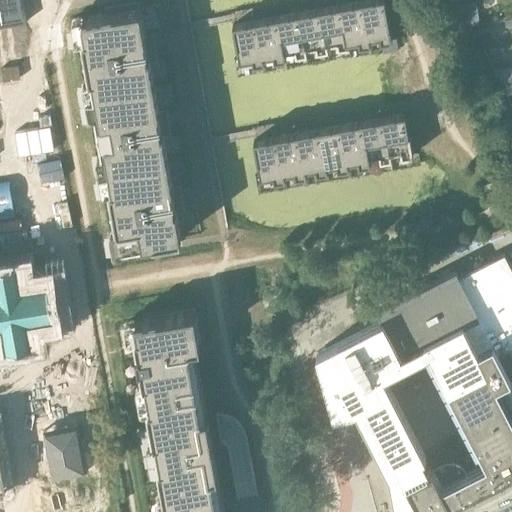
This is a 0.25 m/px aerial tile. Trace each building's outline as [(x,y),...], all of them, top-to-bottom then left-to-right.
[(22,0),(0,0),(0,13),(2,25),(26,21),(22,0)] [(343,4),(340,4),(347,41),(349,40),(359,38),(359,43),(371,41),(370,36),(368,37),(362,0),(360,0),(360,1),(343,4)] [(364,0),(362,0),(368,37),(370,36),(380,35),(381,40),(392,38),(392,37),(390,26),(384,0),(365,0),(364,0)] [(85,36),(81,37),(84,56),(85,59),(88,78),(93,77),(96,94),(154,84),(154,82),(153,82),(149,60),(157,58),(156,56),(153,39),(140,42),(139,37),(145,36),(140,7),(138,7),(137,2),(113,6),(109,7),(106,7),(107,13),(82,18),(85,36)] [(322,7),(319,8),(326,44),(327,44),(337,42),(338,47),(349,45),(349,40),(347,41),(340,4),(339,4),(339,5),(322,8),(322,7)] [(300,11),(298,12),(304,48),(306,48),(316,46),(317,51),(328,49),(327,44),(326,44),(319,8),(317,8),(318,8),(301,12),(300,11)] [(279,15),(277,15),(283,52),(285,52),(295,50),(296,55),(307,53),(306,48),(304,48),(298,12),(296,12),(279,15)] [(258,19),(255,19),(262,56),(264,55),(274,54),(274,59),(286,57),(285,52),(283,52),(277,15),(275,16),(258,19)] [(263,61),(255,19),(232,23),(236,46),(237,45),(239,60),(252,57),(253,62),(263,61)] [(9,65),(11,79),(20,77),(18,64),(9,65)] [(11,79),(9,65),(1,67),(3,80),(11,79)] [(495,70),(494,70),(499,81),(500,81),(505,80),(511,79),(511,69),(511,68),(495,70)] [(94,112),(98,136),(102,153),(106,152),(109,170),(119,168),(127,167),(167,161),(163,135),(170,134),(167,115),(159,116),(158,116),(157,112),(159,111),(154,84),(96,94),(99,112),(94,112)] [(385,116),(383,117),(389,153),(391,153),(401,151),(402,156),(413,154),(411,142),(410,143),(405,113),(385,117),(385,116)] [(364,120),(361,120),(368,157),(369,157),(379,155),(380,160),(392,158),(391,153),(389,153),(383,117),(381,117),(364,120)] [(343,124),(340,124),(347,161),(348,161),(358,159),(359,164),(370,162),(369,157),(368,157),(361,120),(360,121),(343,124)] [(321,128),(319,128),(325,165),(327,164),(337,163),(338,167),(349,165),(348,161),(347,161),(340,124),(338,125),(321,128)] [(300,131),(297,132),(304,168),(306,168),(316,166),(317,171),(328,169),(327,164),(325,165),(319,128),(317,128),(317,129),(300,132),(300,131)] [(279,135),(276,136),(283,172),(284,172),(294,170),(295,175),(307,173),(306,168),(304,168),(297,132),(296,132),(296,133),(279,136),(279,135)] [(276,135),(253,140),(257,162),(258,162),(260,176),(273,174),(274,179),(284,177),(280,157),(276,135)] [(123,246),(153,241),(155,241),(156,246),(166,245),(180,242),(179,237),(181,236),(176,210),(184,209),(180,190),(172,192),(171,187),(172,187),(167,161),(127,167),(119,168),(109,170),(112,187),(108,188),(115,229),(120,228),(123,246)] [(456,268),(378,308),(383,317),(316,351),(333,414),(348,410),(356,408),(382,460),(392,511),(511,511),(511,267),(504,252),(459,275),(456,268)] [(0,348),(3,348),(2,347),(9,346),(9,347),(39,342),(40,342),(38,327),(39,327),(39,324),(55,322),(55,319),(61,318),(65,318),(65,317),(66,316),(66,315),(66,314),(65,314),(65,312),(65,311),(64,306),(64,304),(63,300),(61,289),(62,289),(61,285),(60,286),(59,275),(59,274),(57,272),(48,274),(45,271),(29,274),(27,263),(28,263),(27,260),(24,259),(24,258),(22,259),(0,263),(0,348)] [(137,334),(133,335),(142,382),(146,381),(150,406),(146,407),(152,441),(157,440),(161,465),(157,466),(163,500),(167,499),(169,511),(217,511),(188,346),(200,344),(194,310),(135,321),(137,334)] [(44,338),(44,375),(64,375),(64,338),(44,338)] [(0,484),(9,483),(0,420),(0,484)] [(77,424),(43,430),(52,477),(86,471),(79,435),(78,426),(77,424)]
